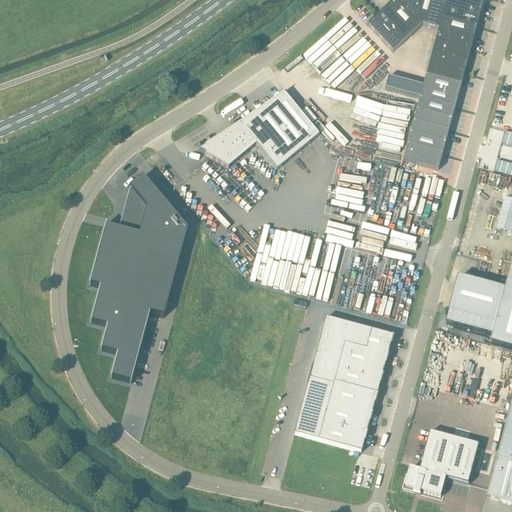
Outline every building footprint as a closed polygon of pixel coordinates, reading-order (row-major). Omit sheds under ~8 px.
[(393,53),(422,26),(409,0),(394,0),(367,26),(393,53)] [(409,0),(422,26),(438,30),(425,77),(461,87),(483,5),(465,0),(409,0)] [(419,99),(402,162),(438,172),(460,88),(461,87),(425,77),(419,99)] [(419,100),(422,88),(387,79),(384,90),(419,100)] [(284,95),(285,93),(284,94),(282,95),(283,96),(257,117),(254,115),(250,118),(239,125),(227,133),(229,134),(227,135),(226,134),(221,138),(222,139),(221,140),(219,138),(216,140),(205,147),(205,148),(200,152),(205,155),(205,156),(228,169),(256,146),(277,171),(319,137),(284,95)] [(507,147),(511,133),(505,132),(501,145),(507,147)] [(494,173),(500,174),(503,163),(497,161),(494,173)] [(509,164),(503,163),(500,174),(506,176),(509,164)] [(398,188),(406,192),(412,177),(404,174),(398,188)] [(105,228),(89,287),(99,290),(90,324),(106,329),(100,352),(117,356),(110,379),(130,385),(130,386),(149,315),(163,319),(187,232),(142,178),(129,190),(146,210),(139,237),(105,228)] [(268,201),(277,193),(264,181),(256,190),(268,201)] [(381,204),(386,187),(369,182),(369,184),(374,186),(370,200),(381,204)] [(459,278),(447,324),(494,337),(492,345),(511,350),(511,269),(510,277),(506,290),(459,278)] [(325,320),(294,435),(361,454),(393,338),(325,320)] [(498,459),(488,498),(511,504),(511,406),(506,430),(498,459)] [(411,469),(406,488),(416,491),(415,494),(421,495),(422,492),(442,498),(447,479),(470,485),(480,446),(431,433),(421,471),(411,469)]
